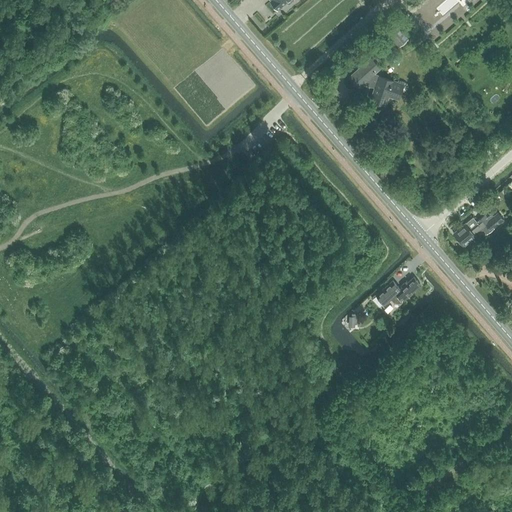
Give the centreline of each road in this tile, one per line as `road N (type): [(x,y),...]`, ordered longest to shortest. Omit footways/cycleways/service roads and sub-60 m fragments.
road 1 (tertiary): [(421,236),(215,0)]
road 2 (tertiary): [(511,340),(421,236)]
road 3 (residential): [(421,236),(511,155)]
